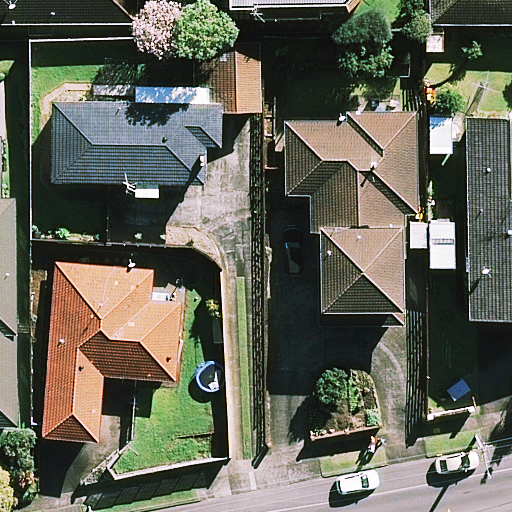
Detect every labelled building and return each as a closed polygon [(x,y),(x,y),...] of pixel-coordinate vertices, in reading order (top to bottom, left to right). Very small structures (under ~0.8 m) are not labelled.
[(0,0),(0,23),(135,24),(135,0),(0,0)] [(216,0),(216,12),(348,15),(349,5),(353,0),(216,0)] [(511,0),(430,0),(431,23),(511,23),(511,0)] [(189,88),(138,88),(138,104),(54,103),(53,181),(134,182),(134,196),(155,196),(155,182),(202,182),(202,145),(220,146),(220,109),(258,111),(261,44),(191,41),(189,88)] [(413,112),(345,113),(345,122),(285,122),(285,195),(321,195),(321,308),(401,308),(400,212),(414,212),(413,112)] [(511,119),(467,118),(465,315),(511,315),(511,119)] [(0,137),(0,425),(16,425),(15,199),(1,199),(1,138),(0,137)] [(454,221),(429,220),(429,266),(453,266),(454,221)] [(151,272),(58,264),(43,436),(98,441),(103,374),(174,380),(180,303),(148,300),(151,272)]
